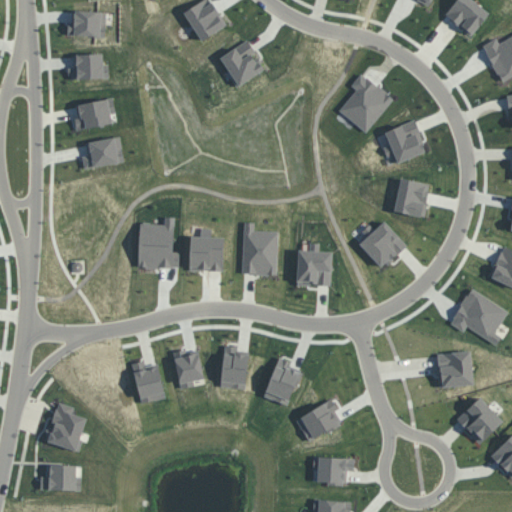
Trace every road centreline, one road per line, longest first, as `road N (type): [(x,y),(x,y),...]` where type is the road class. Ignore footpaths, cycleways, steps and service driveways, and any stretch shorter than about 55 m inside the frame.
road 1 (residential): [(14,400),(80,336),(124,325),(223,310),(347,325),(379,316),(422,285),(453,245),(468,192),(463,138),(444,95),(398,51),(295,17),(271,0)]
road 2 (residential): [(30,31),(12,63),(0,120),(8,203),(27,256)]
road 3 (residential): [(390,425),(387,486),(399,500),(437,498),(451,475),(447,453),(390,425)]
road 4 (residential): [(27,256),(36,202),(30,31)]
road 5 (residential): [(0,470),(26,329),(27,256)]
